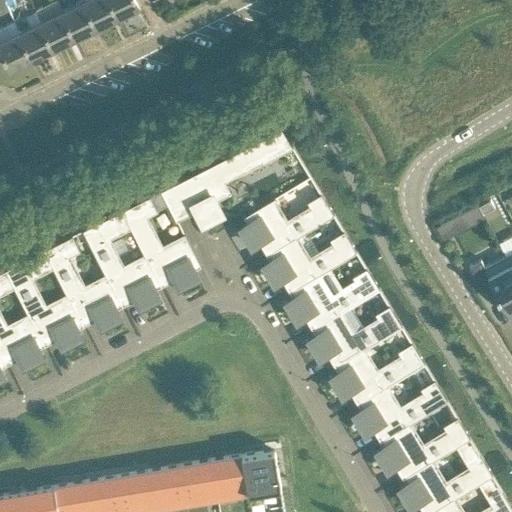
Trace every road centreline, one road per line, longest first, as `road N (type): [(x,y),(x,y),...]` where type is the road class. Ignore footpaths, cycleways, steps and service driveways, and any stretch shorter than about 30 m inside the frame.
road 1 (residential): [(377,511),(242,295),(0,413)]
road 2 (unclassified): [(511,108),(436,154),(410,193),(418,227),(511,380)]
road 3 (residential): [(0,118),(239,0)]
